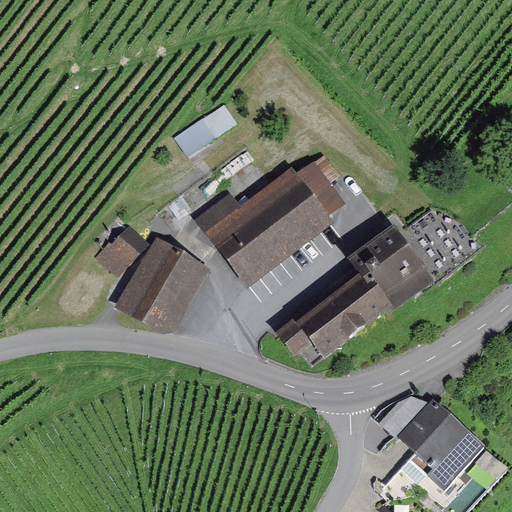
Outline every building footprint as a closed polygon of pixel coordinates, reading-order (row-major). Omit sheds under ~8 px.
[(197,155),(221,140),(208,121),(184,136),(197,155)] [(353,205),(322,164),(304,178),(299,172),(246,212),(237,199),(208,221),(258,288),(345,222),(340,216),(353,205)] [(122,277),(153,247),(135,228),(103,258),(122,277)] [(443,283),(398,229),(356,263),(364,273),(291,334),(311,358),(323,347),(336,363),(405,306),(409,311),(443,283)] [(210,272),(161,243),(127,303),(176,331),(210,272)] [(406,441),(421,454),(416,459),(450,491),(489,448),(440,404),(406,441)]
